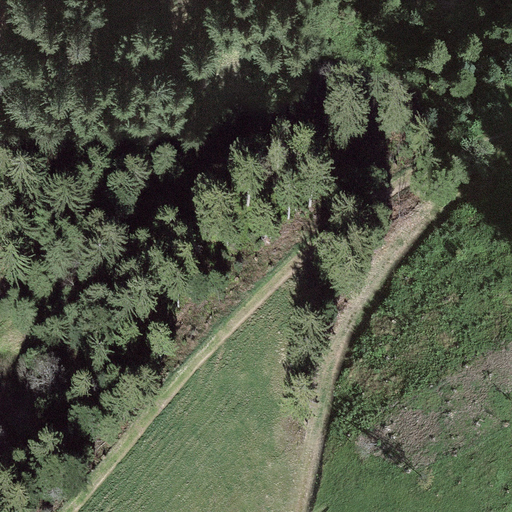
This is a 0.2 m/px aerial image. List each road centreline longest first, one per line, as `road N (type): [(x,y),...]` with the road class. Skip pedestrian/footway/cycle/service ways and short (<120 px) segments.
road 1 (track): [(511,125),(339,215),(193,363),(70,511)]
road 2 (track): [(303,511),(339,354),(377,283),(450,198),(511,158)]
